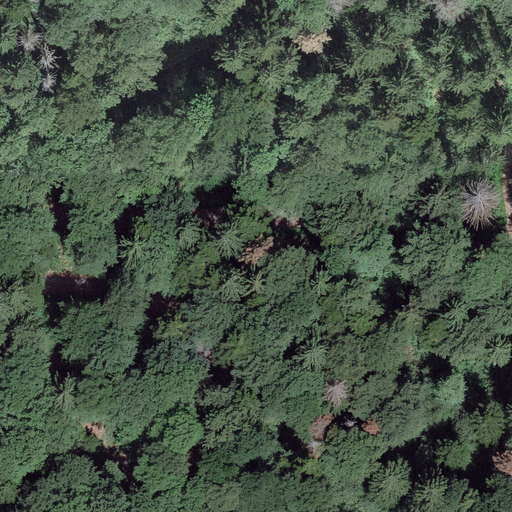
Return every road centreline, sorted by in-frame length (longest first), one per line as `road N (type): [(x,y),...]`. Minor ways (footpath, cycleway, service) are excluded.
road 1 (track): [(0,220),(182,232),(380,226),(459,238),(511,266)]
road 2 (track): [(0,298),(102,286),(170,313),(190,338),(200,362),(187,417),(130,471),(103,511)]
